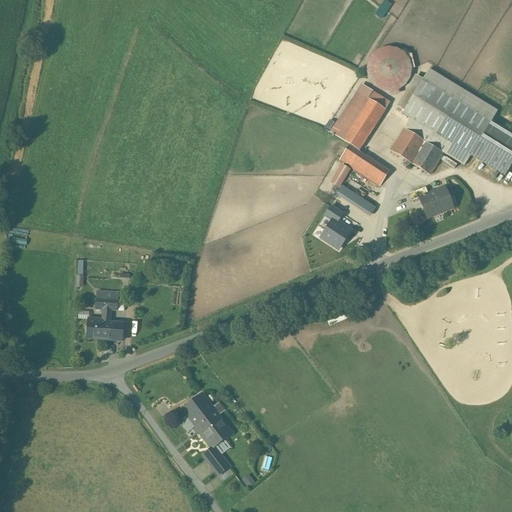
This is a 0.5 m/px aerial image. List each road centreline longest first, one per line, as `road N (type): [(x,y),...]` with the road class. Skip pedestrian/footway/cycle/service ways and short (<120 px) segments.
road 1 (tertiary): [(110,371),(511,214)]
road 2 (unclassified): [(110,371),(220,511)]
